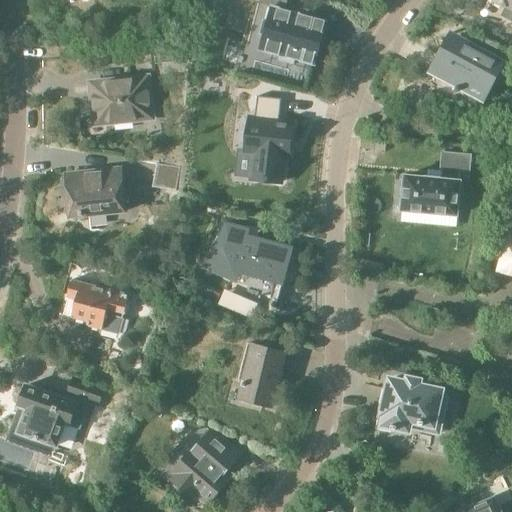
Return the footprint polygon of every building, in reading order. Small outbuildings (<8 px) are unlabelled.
[(244,0),(232,0),(226,25),(245,30),(233,74),(305,93),(313,64),(315,65),(318,53),(320,53),(325,36),(323,35),(326,22),(313,18),(315,13),(300,9),(298,14),(266,6),(252,2),(244,0)] [(511,0),(480,0),(477,18),(499,24),(511,30),(511,0)] [(430,73),(482,101),(493,81),(497,83),(502,74),(498,72),(503,62),(477,48),(474,54),(447,40),(430,73)] [(147,78),(92,84),(96,124),(115,121),(115,123),(117,125),(131,123),(132,122),(132,120),(143,118),(141,104),(150,103),(147,78)] [(250,117),(246,151),(254,152),(251,178),(281,182),(284,156),(288,156),(292,122),(279,120),(281,98),(257,96),(255,117),(250,117)] [(405,176),(402,210),(457,215),(460,181),(458,180),(459,170),(469,171),(470,156),(442,153),(441,169),(443,169),(442,179),(405,176)] [(155,166),(151,190),(172,196),(178,172),(155,166)] [(126,211),(121,169),(66,175),(70,217),(126,211)] [(250,295),(278,302),(292,248),(289,247),(288,248),(246,237),(247,231),(248,231),(248,230),(227,225),(207,267),(232,278),(236,269),(245,273),(256,276),(250,295)] [(511,244),(507,243),(499,270),(511,272),(511,244)] [(73,280),(68,297),(69,298),(69,297),(78,299),(73,317),(74,318),(74,317),(89,321),(88,326),(103,330),(103,328),(119,333),(123,319),(129,296),(74,281),(74,280),(73,280)] [(207,287),(202,296),(216,303),(221,293),(207,287)] [(272,408),(285,353),(252,345),(239,399),(272,408)] [(57,396),(54,395),(41,390),(41,391),(26,385),(19,406),(27,409),(19,432),(57,446),(65,422),(79,428),(89,401),(98,405),(103,389),(73,379),(68,394),(69,394),(67,400),(57,396)] [(390,380),(380,424),(391,427),(390,429),(396,430),(396,428),(408,431),(410,421),(418,423),(418,425),(423,426),(424,424),(433,426),(441,391),(418,386),(419,381),(408,379),(407,383),(390,380)] [(171,462),(170,465),(170,471),(173,473),(210,504),(230,479),(219,470),(225,463),(229,467),(239,454),(211,431),(210,432),(206,430),(204,430),(201,431),(198,431),(196,432),(193,434),(191,435),(188,437),(186,438),(184,440),(182,442),(180,445),(176,450),(174,454),(172,457),(171,459),(171,462)] [(499,511),(494,499),(462,511),(499,511)]
